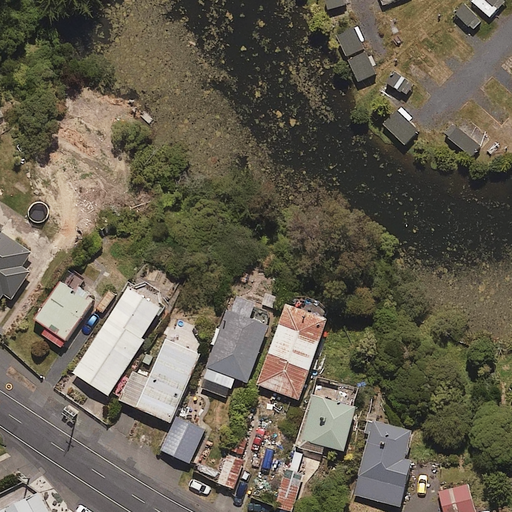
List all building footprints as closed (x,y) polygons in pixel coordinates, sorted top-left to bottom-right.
[(30,272),(20,265),(31,252),(2,230),(4,227),(0,224),(0,297),(3,293),(10,298),(30,272)] [(93,282),(102,271),(84,258),(76,269),(93,282)] [(78,287),(85,278),(74,271),(65,284),(59,280),(34,318),(46,327),(41,333),(61,347),(94,298),(78,287)] [(277,309),(283,293),(266,286),(260,303),(277,309)] [(141,337),(160,308),(128,287),(73,372),(107,394),(144,339),(141,337)] [(291,295),(288,296),(257,384),(298,398),(329,310),(328,308),(326,305),(324,303),(321,301),(319,299),(316,297),(313,296),(310,295),(307,294),(304,294),(301,293),(297,294),(294,294),(291,295)] [(230,309),(227,308),(220,327),(214,325),(208,342),(214,344),(199,387),(227,397),(234,377),(247,381),(268,323),(250,317),(255,301),(236,294),(230,309)] [(151,373),(141,369),(139,372),(131,369),(118,399),(171,421),(200,353),(165,338),(151,373)] [(343,450),(355,406),(311,394),(298,447),(321,453),(323,445),(343,450)] [(367,412),(362,433),(368,434),(353,494),(399,506),(411,459),(405,458),(412,430),(376,421),(377,414),(367,412)] [(188,462),(204,429),(177,416),(161,449),(188,462)] [(244,454),(253,432),(237,426),(229,448),(244,454)] [(257,491),(266,493),(283,435),(273,433),(257,491)] [(234,489),(244,459),(227,453),(217,483),(234,489)] [(293,510),(301,475),(283,471),(274,505),(293,510)] [(456,510),(473,506),(467,483),(450,488),(456,510)] [(55,511),(40,487),(18,500),(0,510),(0,511),(55,511)]
